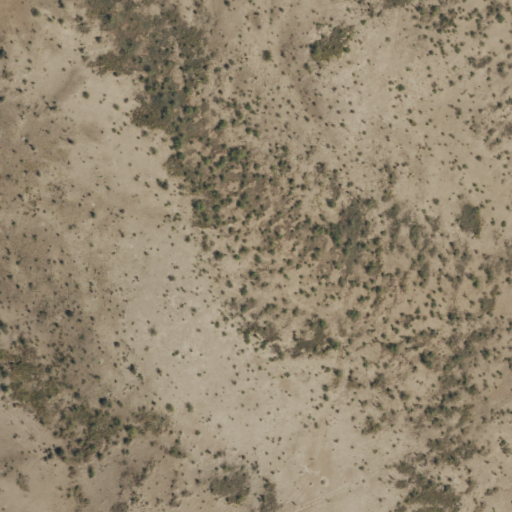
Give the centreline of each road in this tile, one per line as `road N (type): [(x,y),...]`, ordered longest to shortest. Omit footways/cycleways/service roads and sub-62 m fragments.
road 1 (track): [(319,511),(349,487),(349,423),(408,181),(415,0)]
road 2 (track): [(511,403),(349,487)]
